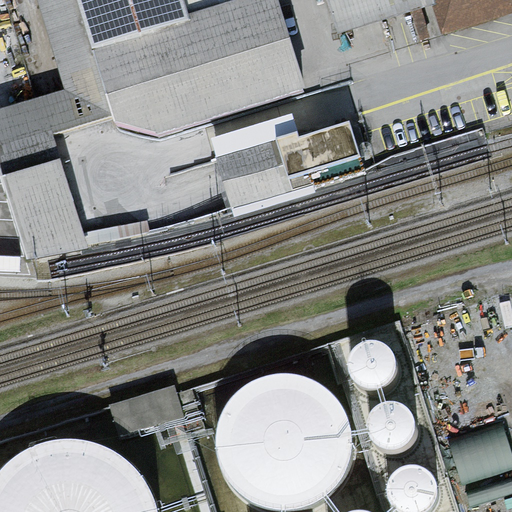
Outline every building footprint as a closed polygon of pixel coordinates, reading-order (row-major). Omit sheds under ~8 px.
[(117,122),(79,0),(39,0),(42,1),(68,97),(0,116),(0,164),(34,263),(93,253),(58,140),(117,122)] [(162,143),(310,96),(279,0),(79,0),(117,122),(120,133),(162,143)] [(331,0),(343,38),(442,9),(438,0),(331,0)] [(511,0),(438,0),(442,9),(450,35),(511,15),(511,0)] [(238,214),(371,175),(357,128),(305,143),(302,133),(221,157),(238,214)] [(383,398),(391,395),(397,390),(402,384),(404,376),(404,368),(400,360),(395,354),(387,350),(379,349),(371,350),(364,354),(358,360),(355,368),(355,376),(357,383),(361,390),(368,395),(375,398),(383,398)] [(309,511),(310,511),(330,502),(345,486),(355,466),(358,444),(353,422),(341,403),(324,389),(304,381),(281,380),(260,387),(242,400),(229,418),(223,439),(224,462),(232,482),(246,499),(266,510),(273,511),(309,511)] [(119,431),(185,418),(178,383),(112,395),(119,431)] [(401,459),(408,456),(414,452),(419,446),(421,438),(421,430),(418,422),(412,416),(405,412),(397,411),(389,412),(382,416),(377,422),(374,430),(373,437),(375,445),(380,451),(386,456),(393,458),(401,459)] [(511,456),(501,423),(446,440),(461,487),(511,470),(511,456)] [(16,435),(0,439),(0,452),(19,448),(16,435)] [(158,511),(151,494),(130,473),(104,460),(75,456),(47,461),(21,475),(2,497),(0,501),(0,511),(158,511)] [(438,511),(441,509),(444,501),(445,492),(442,484),(437,478),(430,473),(422,471),(413,472),(405,475),(399,481),(396,489),(395,496),(396,504),(400,511),(401,511),(438,511)]
